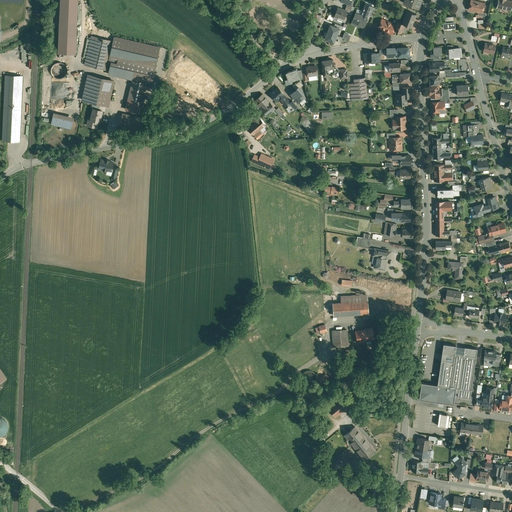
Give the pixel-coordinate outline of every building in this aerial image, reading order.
[(61,0),(59,52),(75,53),(77,0),(61,0)] [(421,0),(405,0),(404,3),(419,9),(421,0)] [(484,3),(471,0),(469,9),(479,12),(482,13),(482,12),(484,3)] [(504,0),(498,0),(497,8),(511,10),(511,3),(511,1),(506,0),(504,0)] [(365,6),(362,13),(368,15),(367,18),(368,15),(372,7),(372,6),(370,5),(369,8),(365,6)] [(347,11),(337,7),(334,17),(338,19),(338,17),(344,19),(347,11)] [(416,15),(407,11),(402,23),(411,27),(416,15)] [(361,15),(355,12),(351,24),(356,26),(356,25),(363,27),(367,18),(368,15),(362,13),(361,15)] [(453,16),(446,17),(446,22),(444,22),(444,28),(448,27),(448,28),(451,28),(451,27),(455,27),(454,21),(453,21),(453,16)] [(396,25),(382,20),(378,29),(381,29),(380,30),(381,30),(384,31),(393,34),(394,30),(396,25)] [(402,23),(397,21),(396,25),(394,30),(402,33),(402,31),(405,32),(406,30),(409,31),(411,27),(402,23)] [(334,26),(330,25),(327,32),(328,32),(325,39),(334,43),(336,38),(338,39),(339,36),(336,35),(339,28),(342,30),(343,27),(335,23),(334,26)] [(376,28),(369,26),(367,32),(373,34),(376,28)] [(351,35),(344,33),(342,38),(345,39),(344,41),(348,42),(351,35)] [(160,47),(115,37),(114,41),(92,36),(85,65),(107,70),(109,60),(113,61),(110,74),(133,79),(126,109),(140,112),(148,83),(151,84),(160,47)] [(495,45),(486,43),(484,51),(494,53),(495,45)] [(511,53),(511,48),(503,46),(502,55),(511,57),(511,53)] [(408,47),(387,48),(387,57),(391,56),(398,56),(410,56),(409,48),(408,47)] [(441,47),(434,47),(434,50),(431,50),(431,57),(434,57),(438,57),(438,54),(441,54),(441,47)] [(453,48),(450,48),(450,49),(450,56),(461,56),(461,48),(453,48)] [(380,53),(364,54),(364,62),(380,61),(380,55),(380,53)] [(333,59),(329,60),(326,60),(322,61),(323,69),(324,69),(324,72),(328,72),(328,76),(329,76),(333,75),(335,72),(339,71),(339,69),(336,67),(334,67),(333,59)] [(439,62),(429,62),(430,71),(440,71),(440,70),(440,68),(439,62)] [(60,63),(59,63),(57,63),(56,63),(55,64),(54,64),(53,65),(53,66),(52,67),(52,68),(51,69),(51,71),(51,72),(51,73),(52,74),(52,75),(53,76),(54,77),(55,78),(56,78),(58,79),(59,79),(61,79),(62,78),(63,78),(64,77),(65,77),(65,76),(66,75),(67,74),(67,73),(67,72),(67,71),(67,69),(67,68),(66,67),(66,66),(65,65),(64,64),(63,64),(62,63),(60,63)] [(400,63),(389,63),(389,72),(401,71),(400,63)] [(313,66),(310,66),(310,67),(307,67),(308,76),(318,75),(316,66),(313,66)] [(296,69),(286,73),(290,83),(300,79),(296,69)] [(410,74),(400,74),(395,75),(395,79),(392,79),(393,82),(399,82),(401,82),(411,81),(410,74)] [(22,76),(5,75),(2,141),(19,141),(22,76)] [(114,81),(88,75),(83,99),(96,102),(101,104),(108,105),(114,81)] [(438,75),(430,75),(430,80),(430,81),(429,81),(429,82),(430,83),(430,84),(430,85),(438,84),(440,84),(440,79),(438,79),(438,75)] [(366,77),(354,78),(355,84),(350,84),(351,100),(368,98),(366,77)] [(438,84),(430,85),(431,87),(430,87),(430,94),(431,94),(431,96),(436,96),(439,96),(439,94),(440,94),(439,88),(438,84)] [(468,84),(457,85),(457,95),(469,94),(468,84)] [(289,101),(284,95),(284,94),(278,87),(270,94),(276,101),(280,98),(284,103),(287,100),(289,101)] [(402,94),(396,95),(396,100),(398,100),(399,100),(399,105),(408,104),(408,98),(412,98),(411,87),(402,88),(402,94)] [(291,94),(299,103),(303,99),(301,97),(304,94),(299,89),(298,88),(296,90),(291,94)] [(510,94),(502,92),(501,100),(507,102),(506,106),(511,108),(511,104),(511,94),(510,94)] [(263,94),(255,100),(260,106),(262,105),(263,107),(269,102),(263,94)] [(441,101),(431,102),(431,112),(440,111),(440,112),(445,112),(444,103),(444,101),(441,101)] [(472,101),(464,104),(467,110),(475,107),(472,101)] [(96,102),(94,108),(93,108),(91,119),(89,119),(87,125),(97,127),(99,121),(100,122),(102,115),(103,110),(99,109),(101,104),(96,102)] [(275,109),(269,102),(263,107),(261,108),(266,114),(271,110),(272,111),(275,109)] [(284,114),(279,108),(276,110),(281,116),(284,114)] [(73,117),(53,112),(51,123),(71,128),(73,117)] [(266,124),(257,114),(251,118),(255,122),(248,128),(257,139),(263,134),(259,130),(266,124)] [(128,117),(122,116),(120,126),(126,127),(128,117)] [(147,122),(128,117),(126,127),(145,132),(147,122)] [(405,117),(395,117),(396,124),(393,124),(394,129),(396,129),(400,129),(401,130),(404,130),(405,129),(406,129),(406,124),(407,124),(406,118),(405,118),(405,117)] [(316,128),(307,119),(302,124),(310,133),(316,128)] [(475,124),(464,125),(464,130),(465,136),(471,136),(478,135),(478,134),(478,131),(478,126),(478,124),(475,124)] [(478,135),(471,136),(471,143),(475,143),(478,143),(483,142),(483,139),(483,137),(483,134),(478,134),(478,135)] [(396,137),(390,137),(391,150),(402,149),(402,143),(401,143),(401,137),(396,137)] [(449,137),(432,138),(433,148),(441,148),(441,143),(449,142),(449,137)] [(441,148),(433,148),(434,158),(451,157),(451,152),(442,153),(441,148)] [(260,157),(258,163),(270,168),(274,160),(268,157),(269,157),(267,156),(262,154),(260,157)] [(258,163),(260,157),(254,155),(252,161),(258,163)] [(411,155),(401,155),(393,155),(393,159),(401,159),(401,164),(411,164),(411,155)] [(110,160),(106,159),(106,160),(102,159),(100,168),(104,169),(103,170),(107,171),(107,170),(111,171),(114,162),(110,161),(110,160)] [(478,161),(478,170),(489,169),(488,161),(487,161),(478,161)] [(452,164),(444,165),(444,164),(434,165),(434,173),(453,172),(452,164)] [(411,170),(400,169),(400,178),(411,178),(411,170)] [(453,172),(434,173),(435,181),(445,180),(453,180),(453,172)] [(490,176),(480,179),(483,190),(493,187),(492,187),(490,181),(491,181),(490,177),(490,176)] [(453,188),(437,188),(437,196),(453,196),(453,191),(453,188)] [(495,196),(486,199),(488,205),(489,210),(498,207),(497,203),(496,203),(495,196)] [(402,198),(396,198),(396,201),(394,201),(394,206),(402,206),(402,208),(411,208),(411,207),(412,207),(412,204),(411,204),(411,199),(408,199),(408,197),(404,197),(404,199),(402,199),(402,198)] [(448,202),(436,202),(436,218),(436,219),(443,219),(444,218),(443,210),(448,210),(448,209),(448,202)] [(483,204),(475,206),(476,211),(477,213),(483,212),(485,211),(484,210),(486,210),(489,210),(488,205),(483,206),(483,204)] [(458,217),(458,209),(448,209),(452,209),(452,217),(458,217)] [(400,213),(400,217),(400,221),(411,221),(411,213),(400,213)] [(443,219),(436,219),(436,234),(436,235),(450,235),(450,230),(444,230),(443,219)] [(394,223),(386,222),(385,234),(395,235),(396,230),(394,230),(394,223)] [(504,223),(492,226),(491,225),(488,225),(487,227),(487,228),(489,229),(490,235),(506,231),(504,223)] [(412,229),(403,229),(403,230),(396,230),(395,235),(403,236),(403,237),(412,237),(412,229)] [(489,233),(479,236),(481,243),(485,242),(494,240),(493,235),(490,236),(489,233)] [(370,239),(363,237),(361,246),(369,248),(370,239)] [(445,241),(436,241),(436,250),(446,249),(445,241)] [(495,243),(488,245),(490,253),(501,250),(501,252),(511,249),(509,245),(510,245),(510,242),(509,242),(509,241),(499,244),(495,245),(495,243)] [(390,252),(377,250),(376,256),(377,256),(375,267),(384,269),(386,257),(389,258),(390,252)] [(511,256),(502,259),(502,258),(498,259),(499,263),(503,262),(504,267),(511,264),(511,256)] [(460,262),(449,262),(448,269),(453,269),(452,270),(453,270),(453,269),(456,269),(455,278),(462,279),(463,265),(463,263),(460,262)] [(461,293),(448,291),(447,299),(460,301),(461,293)] [(367,295),(341,297),(341,303),(333,303),(334,312),(334,315),(369,313),(367,295)] [(464,308),(456,306),(455,314),(463,316),(464,311),(464,308)] [(479,310),(470,309),(469,316),(474,317),(478,318),(479,310)] [(496,313),(495,313),(494,318),(494,321),(497,322),(501,323),(501,322),(505,323),(506,315),(503,314),(503,313),(499,313),(496,313)] [(372,328),(356,331),(358,342),(362,341),(363,342),(366,341),(367,340),(375,339),(372,328)] [(347,329),(332,331),(334,347),(348,346),(347,329)] [(478,348),(444,343),(438,385),(422,382),(419,399),(454,404),(456,392),(458,392),(458,396),(470,398),(478,348)] [(496,352),(485,350),(484,359),(485,359),(489,359),(493,360),(499,361),(500,354),(496,353),(496,352)] [(347,367),(340,353),(333,356),(339,370),(347,367)] [(310,370),(309,370),(308,370),(307,371),(306,371),(305,372),(304,372),(303,373),(303,374),(302,375),(302,376),(302,378),(302,379),(302,380),(303,381),(303,382),(304,382),(304,383),(305,383),(305,384),(306,385),(307,385),(309,385),(310,385),(311,385),(313,384),(314,384),(314,383),(315,382),(316,381),(317,380),(317,379),(317,378),(317,377),(317,376),(316,375),(316,374),(315,373),(314,372),(313,371),(312,371),(311,370),(310,370)] [(362,385),(354,382),(350,391),(359,394),(362,385)] [(339,392),(325,403),(336,417),(349,405),(339,392)] [(511,396),(508,396),(507,400),(500,400),(499,403),(498,408),(511,410),(511,401),(511,400),(511,401),(511,398),(511,396)] [(438,426),(452,426),(452,414),(438,413),(438,426)] [(473,423),(462,422),(460,430),(471,432),(473,423)] [(483,425),(473,423),(471,432),(482,433),(483,425)] [(321,426),(311,433),(316,440),(326,432),(321,426)] [(375,451),(355,427),(345,435),(364,459),(375,451)] [(428,439),(419,438),(418,442),(417,442),(417,449),(425,450),(426,446),(427,447),(428,439)] [(462,457),(456,462),(458,466),(458,469),(454,471),(459,478),(465,473),(466,467),(467,461),(464,460),(462,457)] [(335,462),(331,465),(336,470),(343,463),(338,458),(335,462)] [(428,468),(423,467),(423,465),(421,465),(421,462),(413,461),(413,471),(428,472),(428,468)] [(492,464),(485,463),(484,471),(488,471),(488,468),(492,469),(492,464)] [(503,469),(500,469),(500,465),(495,464),(494,473),(498,473),(497,481),(503,482),(507,483),(508,474),(505,474),(506,472),(502,472),(503,469)] [(484,471),(478,470),(478,473),(477,478),(487,480),(489,471),(488,471),(484,471)] [(471,472),(469,481),(477,482),(477,478),(478,473),(471,472)] [(437,493),(431,492),(430,503),(439,504),(440,497),(441,497),(441,494),(441,493),(438,492),(437,493)] [(464,497),(455,496),(453,505),(463,506),(464,501),(463,501),(464,497)] [(479,500),(473,498),(471,508),(471,507),(482,509),(482,510),(483,500),(479,499),(479,500)] [(502,511),(503,503),(491,502),(490,508),(490,511),(497,511),(502,511)]
